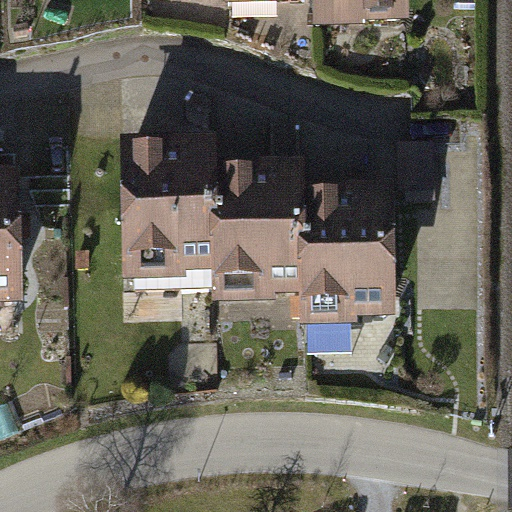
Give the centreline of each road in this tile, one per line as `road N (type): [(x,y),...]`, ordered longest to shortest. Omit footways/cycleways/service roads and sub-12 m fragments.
road 1 (tertiary): [(511,478),(357,447),(251,444),(151,456),(29,490),(0,506)]
road 2 (residential): [(0,81),(127,57),(198,63),(348,119),(397,124)]
